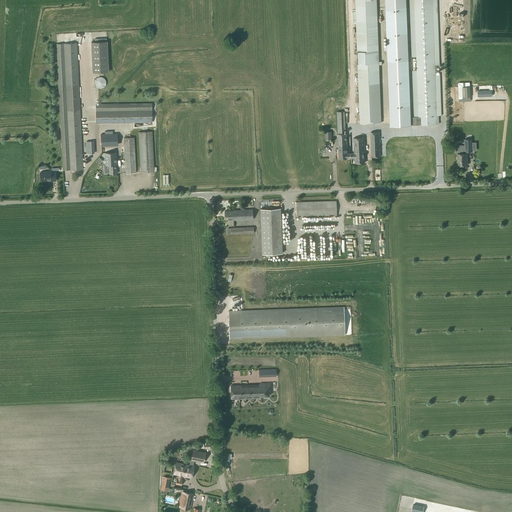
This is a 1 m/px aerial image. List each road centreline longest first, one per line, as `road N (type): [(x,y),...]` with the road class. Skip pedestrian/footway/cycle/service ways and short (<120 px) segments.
road 1 (unclassified): [(0,203),(210,195),(220,469),(237,511)]
road 2 (unknown): [(350,0),(354,122),(440,128)]
road 3 (unknown): [(440,128),(442,0)]
